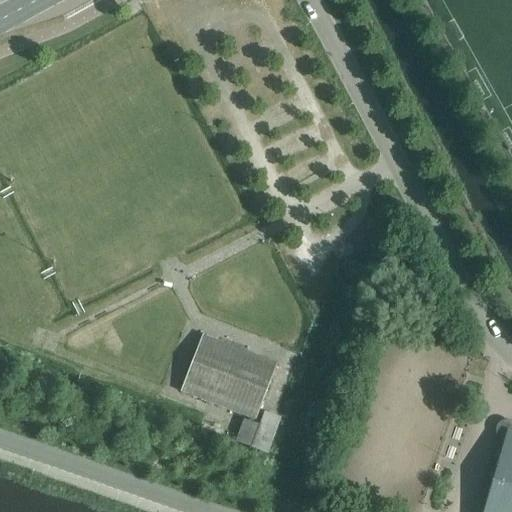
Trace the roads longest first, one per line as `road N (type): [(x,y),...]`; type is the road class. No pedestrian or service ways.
road 1 (unclassified): [(511,360),(444,260),(306,0)]
road 2 (unclassified): [(0,439),(220,511)]
